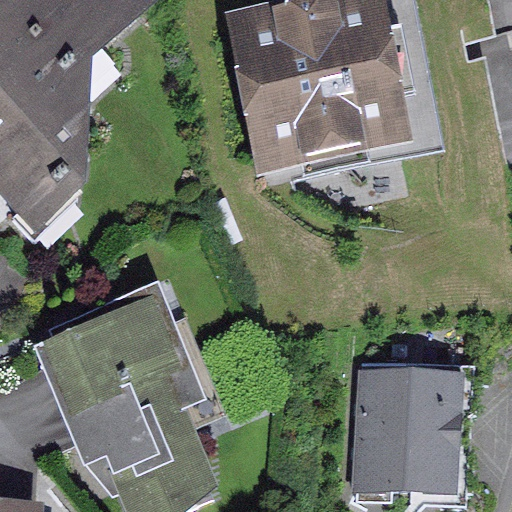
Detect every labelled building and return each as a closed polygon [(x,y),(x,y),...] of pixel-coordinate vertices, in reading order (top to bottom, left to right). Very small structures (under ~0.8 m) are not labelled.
[(0,0),(0,154),(34,195),(68,166),(70,35),(110,0),(0,0)] [(354,0),(238,22),(269,187),(440,155),(411,0),(354,0)] [(190,367),(145,262),(30,311),(75,417),(96,408),(131,489),(204,457),(169,376),(190,367)] [(365,364),(360,503),(479,507),(484,369),(365,364)] [(43,511),(45,476),(0,473),(0,511),(43,511)]
